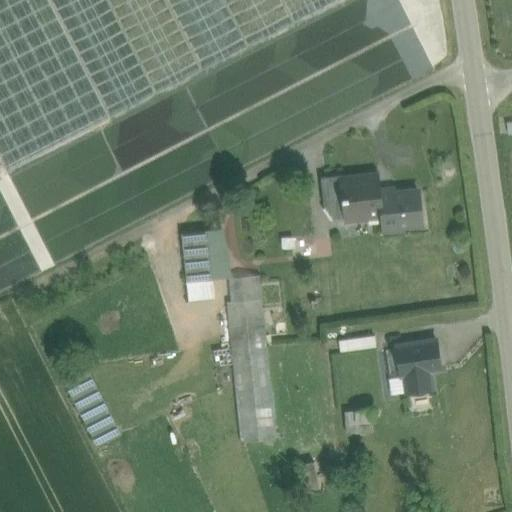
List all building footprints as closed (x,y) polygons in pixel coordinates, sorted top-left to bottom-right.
[(0,0),(0,158),(6,171),(109,118),(44,0),(0,0)] [(201,70),(165,0),(44,0),(109,118),(201,70)] [(281,0),(165,0),(201,70),(293,23),(281,0)] [(281,0),(293,23),(339,0),(281,0)] [(378,172),(361,174),(361,178),(340,181),(340,175),(323,178),(326,206),(334,218),(366,214),(367,222),(382,220),(383,223),(397,222),(402,225),(421,223),(418,191),(393,193),(392,188),(379,189),(378,172)] [(207,230),(183,233),(188,281),(212,278),(207,230)] [(258,265),(222,268),(240,442),(276,439),(258,265)] [(212,278),(188,281),(190,295),(213,293),(212,278)] [(374,335),(339,341),(340,352),(376,347),(374,335)] [(400,376),(402,376),(405,394),(435,390),(432,371),(441,370),(436,340),(396,346),(396,348),(386,350),(389,375),(400,374),(400,376)] [(89,364),(68,375),(100,438),(122,428),(89,364)] [(373,410),(354,411),(355,432),(373,431),(373,410)] [(354,411),(344,412),(346,432),(355,432),(354,411)] [(312,463),(295,466),(298,487),(315,485),(312,463)]
